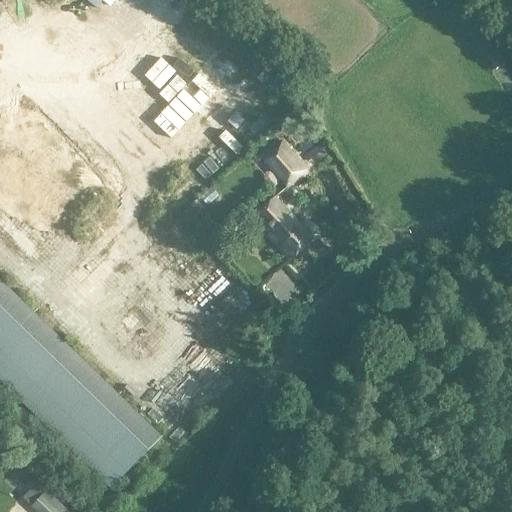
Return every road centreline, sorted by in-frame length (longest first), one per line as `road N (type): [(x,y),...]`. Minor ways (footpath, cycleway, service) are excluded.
road 1 (unclassified): [(511,169),(483,200),(393,251),(322,307),(198,511)]
road 2 (residential): [(164,0),(91,58),(59,66),(0,62)]
